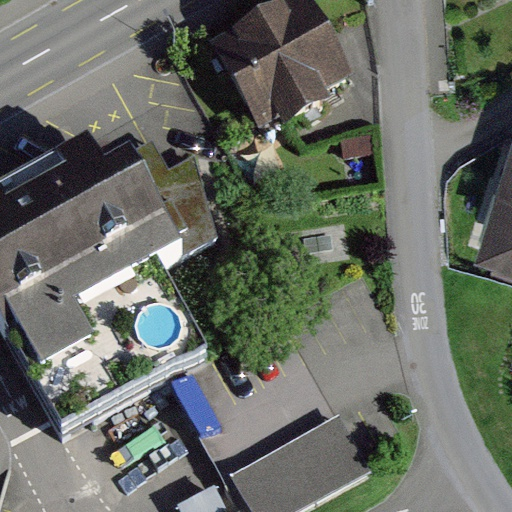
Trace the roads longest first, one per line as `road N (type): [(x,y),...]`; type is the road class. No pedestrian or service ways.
road 1 (residential): [(395,0),(420,274),(440,370),(465,454),(507,511)]
road 2 (secondary): [(0,77),(137,0)]
